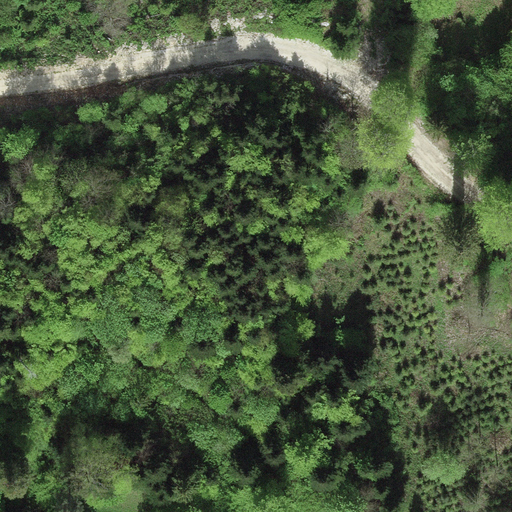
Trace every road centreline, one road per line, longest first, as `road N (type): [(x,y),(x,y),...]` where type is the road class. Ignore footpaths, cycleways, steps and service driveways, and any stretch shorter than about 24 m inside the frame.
road 1 (track): [(0,84),(239,46),(283,49),(365,82),(470,198),(511,215)]
road 2 (track): [(0,345),(58,333),(104,339),(156,362),(219,406),(304,511)]
